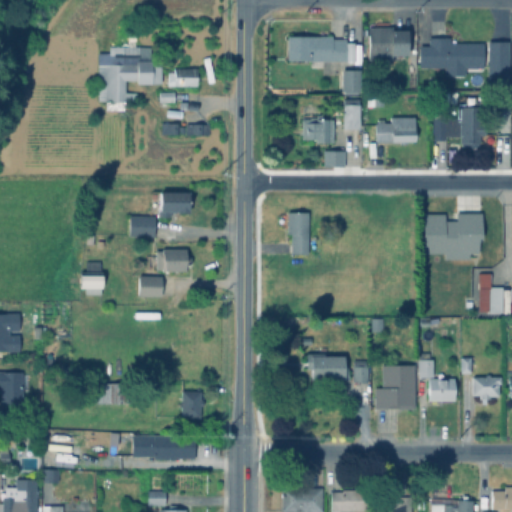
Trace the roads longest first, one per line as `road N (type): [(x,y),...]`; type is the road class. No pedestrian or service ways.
road 1 (tertiary): [(241,0),(240,453)]
road 2 (residential): [(511,452),(240,453)]
road 3 (residential): [(241,183),(511,181)]
